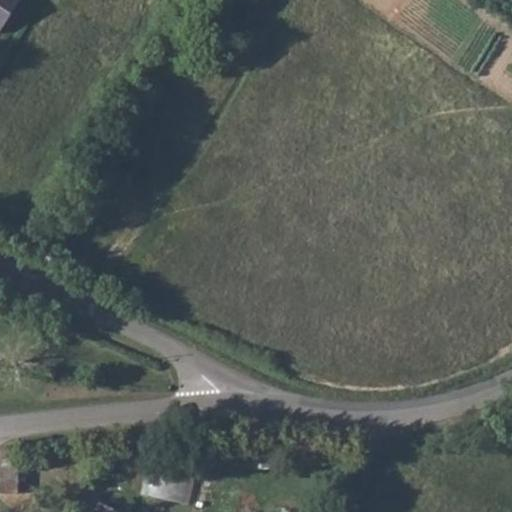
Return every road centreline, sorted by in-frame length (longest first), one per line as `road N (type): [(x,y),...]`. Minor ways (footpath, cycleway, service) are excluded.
road 1 (unclassified): [(267,412),(235,386),(0,266)]
road 2 (unclassified): [(0,432),(267,412)]
road 3 (unclassified): [(267,412),(363,419),(511,385)]
